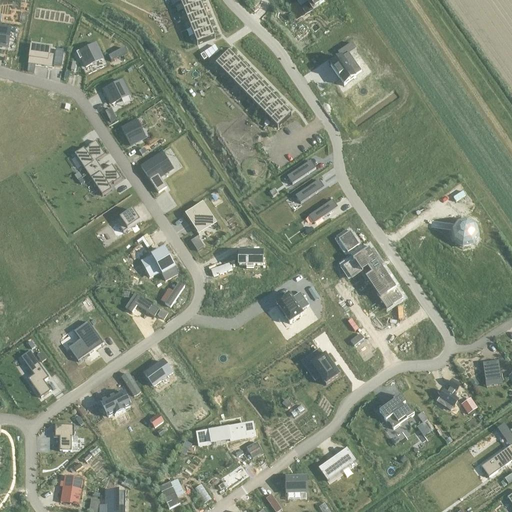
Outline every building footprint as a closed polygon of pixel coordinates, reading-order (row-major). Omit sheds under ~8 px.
[(190,0),(181,4),(182,4),(185,12),(184,12),(202,5),(201,5),(198,0),(190,0)] [(323,0),(306,0),(313,9),(325,1),(323,0)] [(202,5),(184,12),(184,13),(185,12),(188,20),(187,20),(187,21),(205,13),(204,13),(201,6),(202,5)] [(205,13),(187,21),(188,21),(191,28),(190,29),(191,29),(208,22),(208,21),(207,22),(204,14),(205,14),(205,13)] [(208,22),(191,29),(192,29),(195,36),(194,37),(212,30),(211,30),(208,22),(209,22),(208,22)] [(0,27),(0,46),(8,48),(11,29),(0,27)] [(212,30),(194,37),(195,37),(198,45),(197,45),(197,46),(215,38),(214,38),(211,31),(212,30)] [(219,42),(207,51),(213,58),(224,49),(219,42)] [(96,44),(77,53),(80,60),(82,59),(86,68),(103,60),(96,44)] [(342,59),(330,67),(344,87),(356,79),(354,77),(361,73),(349,55),(356,50),(352,44),(338,53),(342,59)] [(30,48),(28,65),(35,66),(47,68),(48,63),(52,63),(54,55),(49,55),(49,51),(30,48)] [(123,50),(108,57),(111,62),(125,55),(123,50)] [(229,52),(215,65),(216,66),(216,65),(222,71),(221,72),(222,72),(235,58),(235,59),(229,53),(229,52)] [(235,58),(222,72),(223,72),(228,77),(228,78),(242,65),(241,64),(241,65),(235,59),(236,59),(235,58)] [(35,66),(28,65),(27,72),(34,74),(35,66)] [(242,65),(228,78),(229,78),(235,84),(234,84),(234,85),(248,71),(247,71),(241,66),(242,65)] [(248,71),(234,85),(235,84),(241,90),(240,91),(254,77),(253,78),(248,72),(248,71)] [(254,77),(240,91),(241,91),(247,96),(246,97),(247,97),(260,84),(254,78),(254,77)] [(122,82),(105,90),(112,105),(129,97),(122,82)] [(260,84),(247,97),(247,98),(248,97),(253,103),(253,104),(267,90),(266,90),(260,85),(261,84),(260,84)] [(267,90),(253,104),(254,103),(260,109),(259,110),(273,96),(272,97),(266,91),(267,90)] [(0,91),(0,120),(25,127),(27,122),(23,121),(24,115),(54,123),(59,107),(0,91)] [(273,96),(259,110),(260,110),(266,115),(265,116),(279,103),(278,103),(272,97),(273,97),(273,96)] [(279,103),(265,116),(266,117),(266,116),(272,122),(271,122),(272,123),(285,109),(284,110),(279,104),(279,103)] [(285,109),(272,123),(273,122),(278,128),(278,129),(292,116),(291,115),(291,116),(285,110),(286,109),(285,109)] [(111,110),(107,112),(112,123),(117,121),(111,110)] [(136,122),(122,130),(130,146),(145,139),(136,122)] [(84,148),(75,155),(88,174),(100,167),(96,162),(105,156),(96,142),(89,147),(89,148),(86,150),(84,148)] [(394,160),(370,169),(377,188),(388,184),(387,181),(400,176),(403,183),(414,179),(402,150),(392,154),(394,160)] [(162,154),(141,168),(158,194),(166,188),(160,178),(173,170),(162,154)] [(311,162),(287,178),(292,185),(316,169),(311,162)] [(100,167),(88,174),(103,196),(112,190),(109,186),(113,184),(114,185),(121,180),(112,166),(103,172),(100,167)] [(319,181),(295,197),(300,205),(324,189),(319,181)] [(274,189),(269,193),(273,198),(278,194),(274,189)] [(333,201),(309,217),(314,225),(338,209),(333,201)] [(203,203),(187,214),(199,232),(215,221),(203,203)] [(132,211),(118,221),(125,232),(140,222),(132,211)] [(457,223),(450,233),(453,244),(462,250),(474,248),(480,238),(478,227),(468,221),(457,223)] [(350,234),(339,241),(348,254),(359,247),(350,234)] [(197,238),(190,242),(197,252),(204,248),(197,238)] [(369,250),(343,268),(351,281),(367,270),(372,276),(367,280),(387,310),(402,300),(369,250)] [(164,251),(147,260),(156,275),(161,272),(166,281),(177,275),(164,251)] [(239,255),(239,267),(246,267),(246,270),(254,270),(254,267),(262,267),(263,255),(259,255),(259,251),(254,251),(254,255),(239,255)] [(313,287),(308,290),(315,301),(320,298),(313,287)] [(290,295),(276,304),(281,311),(279,312),(284,319),(285,318),(290,324),(303,315),(301,312),(309,307),(300,293),(292,299),(290,295)] [(135,295),(125,310),(132,314),(137,307),(154,318),(159,311),(135,295)] [(161,312),(157,318),(162,322),(166,316),(161,312)] [(80,341),(69,349),(78,363),(89,355),(89,354),(93,351),(93,352),(104,345),(89,323),(74,333),(80,341)] [(30,352),(21,358),(34,376),(28,380),(41,399),(51,392),(44,382),(49,379),(30,352)] [(320,352),(303,364),(308,372),(313,368),(327,387),(327,388),(328,387),(340,379),(341,378),(341,377),(340,377),(327,358),(327,357),(326,358),(325,359),(320,352)] [(499,362),(483,364),(483,369),(484,369),(485,372),(484,372),(485,383),(502,381),(499,362)] [(163,363),(145,376),(153,387),(171,375),(163,363)] [(132,379),(123,386),(132,399),(142,392),(132,379)] [(440,398),(437,403),(451,412),(454,408),(454,407),(458,401),(452,396),(455,391),(457,392),(461,386),(452,381),(449,387),(451,388),(447,393),(444,392),(440,398)] [(123,393),(101,403),(108,418),(114,415),(115,417),(125,412),(124,410),(130,408),(123,393)] [(387,407),(380,413),(386,422),(388,421),(394,430),(395,429),(395,430),(398,428),(398,427),(400,426),(398,424),(407,418),(408,420),(414,416),(407,406),(404,409),(401,405),(404,403),(399,397),(393,401),(395,404),(388,409),(387,407)] [(470,399),(462,405),(468,415),(477,409),(470,399)] [(286,401),(282,405),(287,409),(291,405),(286,401)] [(422,414),(418,417),(423,424),(427,421),(422,414)] [(165,424),(160,416),(150,422),(156,431),(165,424)] [(252,426),(197,436),(200,447),(254,438),(252,426)] [(74,427),(55,427),(55,439),(60,439),(60,453),(78,453),(78,439),(74,439),(74,427)] [(511,435),(511,445),(481,467),(489,478),(511,461),(511,429),(509,432),(511,435)] [(185,442),(182,447),(188,450),(191,445),(185,442)] [(256,446),(247,452),(254,461),(262,455),(256,446)] [(347,449),(318,469),(327,482),(356,462),(347,449)] [(239,463),(219,477),(227,488),(247,474),(239,463)] [(65,478),(61,498),(80,501),(83,481),(82,481),(82,482),(65,479),(65,478)] [(306,479),(287,479),(287,494),(306,493),(306,479)] [(125,511),(125,493),(106,493),(106,511),(125,511)] [(271,497),(266,500),(271,506),(275,503),(271,497)] [(97,511),(99,502),(92,501),(90,511),(97,511)]
